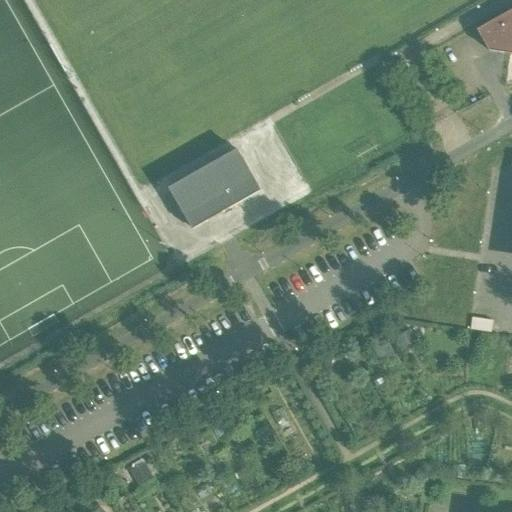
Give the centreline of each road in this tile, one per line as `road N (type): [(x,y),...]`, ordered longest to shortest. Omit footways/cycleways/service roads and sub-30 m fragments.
road 1 (unclassified): [(0,412),(402,186)]
road 2 (unclassified): [(511,125),(402,186)]
